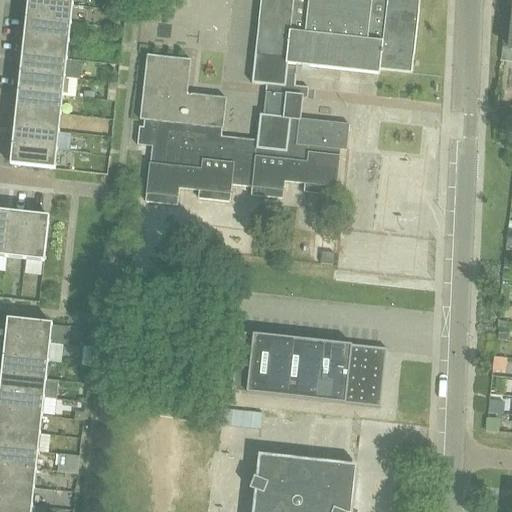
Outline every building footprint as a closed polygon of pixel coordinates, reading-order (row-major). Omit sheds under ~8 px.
[(74,6),(29,0),(27,19),(72,24),(74,6)] [(298,66),(380,75),(381,71),(412,74),(420,0),(261,0),(257,53),(298,57),(298,66)] [(69,42),(72,24),(27,19),(25,37),(69,42)] [(115,31),(114,41),(122,42),(123,32),(115,31)] [(67,60),(69,42),(25,37),(23,55),(67,60)] [(295,87),(298,66),(298,57),(257,53),(253,85),(267,86),(266,95),(264,116),(260,116),(258,142),(222,138),(222,130),(223,131),(227,100),(192,96),(191,97),(188,96),(191,62),(147,57),(140,121),(145,122),(144,128),(140,128),(138,146),(152,148),(150,165),(148,193),(147,202),(177,205),(179,189),(200,191),(200,199),(230,202),(232,185),(253,188),(252,196),(283,199),(285,182),(306,184),(305,192),(336,195),(341,150),(347,151),(350,125),(300,120),(302,99),(308,100),(309,88),(295,87)] [(21,74),(65,79),(67,60),(23,55),(21,74)] [(63,97),(65,79),(21,74),(19,92),(63,97)] [(61,115),(63,97),(19,92),(17,110),(61,115)] [(17,110),(15,129),(59,134),(61,115),(17,110)] [(57,152),(59,134),(15,129),(13,147),(57,152)] [(55,170),(57,152),(13,147),(11,165),(55,170)] [(0,257),(7,258),(12,213),(0,211),(0,257)] [(7,258),(26,260),(31,215),(12,213),(7,258)] [(31,215),(26,260),(44,262),(49,217),(31,215)] [(333,266),(334,254),(322,252),(321,264),(333,266)] [(7,320),(5,338),(50,343),(52,325),(7,320)] [(508,326),(500,325),(498,341),(506,342),(508,326)] [(232,393),(381,409),(381,407),(378,407),(385,351),(387,352),(387,350),(239,334),(232,393)] [(48,361),(50,343),(5,338),(3,356),(48,361)] [(3,356),(1,375),(46,380),(48,361),(3,356)] [(0,393),(44,398),(46,380),(1,375),(0,386),(0,393)] [(0,393),(0,411),(42,416),(44,398),(0,393)] [(490,401),(489,414),(504,415),(506,402),(490,401)] [(262,430),(264,414),(224,410),(222,426),(262,430)] [(0,411),(0,430),(40,435),(42,416),(0,411)] [(0,448),(38,453),(40,435),(0,430),(0,448)] [(0,448),(0,467),(35,471),(38,453),(0,448)] [(255,493),(252,511),(352,511),(358,467),(259,456),(255,456),(255,458),(259,458),(256,479),(255,478),(250,491),(255,493)] [(0,467),(0,486),(33,490),(35,471),(0,467)] [(0,486),(0,504),(31,508),(33,490),(0,486)]
